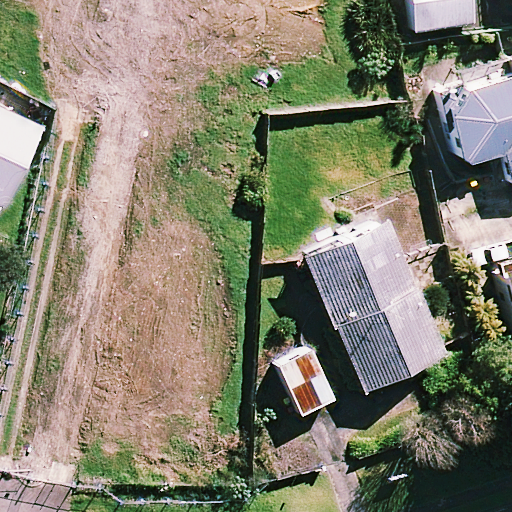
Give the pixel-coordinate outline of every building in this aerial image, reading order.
[(312,0),(235,0),(230,41),(306,50),(312,0)] [(472,17),(469,0),(408,0),(412,25),(472,17)] [(511,56),(435,79),(455,150),(498,138),(507,172),(511,171),(511,56)] [(40,117),(0,96),(0,195),(1,196),(40,117)] [(133,229),(140,183),(106,178),(99,223),(133,229)] [(474,329),(413,191),(299,241),(360,379),(474,329)] [(511,248),(496,253),(511,304),(511,248)] [(215,268),(138,263),(128,415),(205,420),(215,268)] [(331,391),(309,340),(274,355),(297,406),(331,391)]
